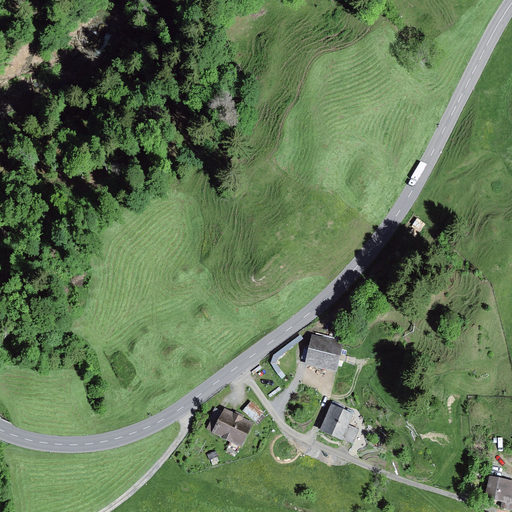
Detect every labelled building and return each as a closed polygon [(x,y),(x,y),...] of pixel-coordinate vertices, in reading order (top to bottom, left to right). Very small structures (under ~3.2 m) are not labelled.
[(345,345),(315,338),(308,367),(338,374),(345,345)] [(258,418),(266,408),(253,397),(244,406),(258,418)] [(355,417),(334,408),(324,432),(354,444),(360,431),(351,427),(355,417)] [(247,449),(258,425),(229,412),(218,436),(247,449)] [(511,483),(483,477),(478,498),(511,506),(511,483)]
